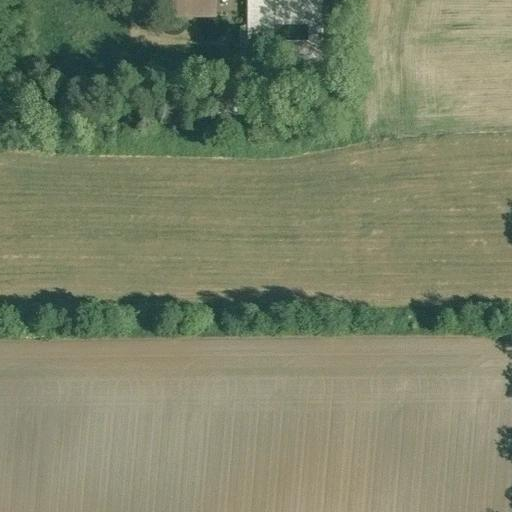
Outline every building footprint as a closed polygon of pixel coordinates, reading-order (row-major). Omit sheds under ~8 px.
[(175,0),(176,17),(213,17),(212,0),(175,0)] [(271,0),(250,0),(250,53),(323,54),(322,0),(310,0),(310,17),(310,35),(310,44),(272,44),(272,17),(271,0)] [(271,0),(272,17),(310,17),(310,0),(271,0)] [(310,17),(272,17),(272,35),(310,35),(310,17)] [(310,35),(272,35),(272,44),(310,44),(310,35)]
